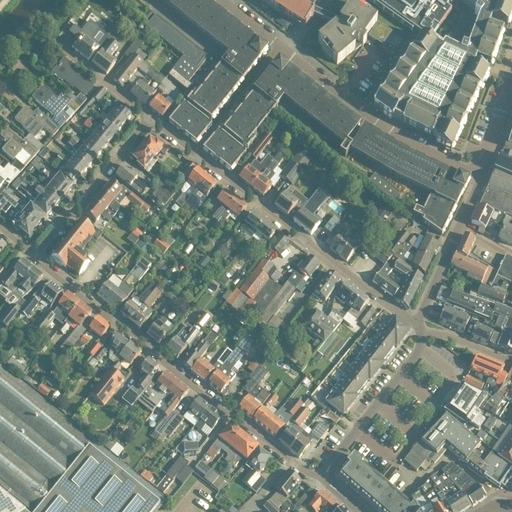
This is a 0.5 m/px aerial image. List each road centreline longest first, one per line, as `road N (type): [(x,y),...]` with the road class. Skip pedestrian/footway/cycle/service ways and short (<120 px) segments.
road 1 (residential): [(325,477),(306,474),(32,256)]
road 2 (residential): [(148,119),(416,325)]
road 3 (residential): [(478,174),(372,120),(280,49)]
road 4 (residential): [(148,119),(51,41),(8,83)]
road 5 (residential): [(325,477),(420,348),(416,325)]
road 6 (residential): [(32,256),(148,119)]
road 7 (residential): [(416,325),(478,174)]
